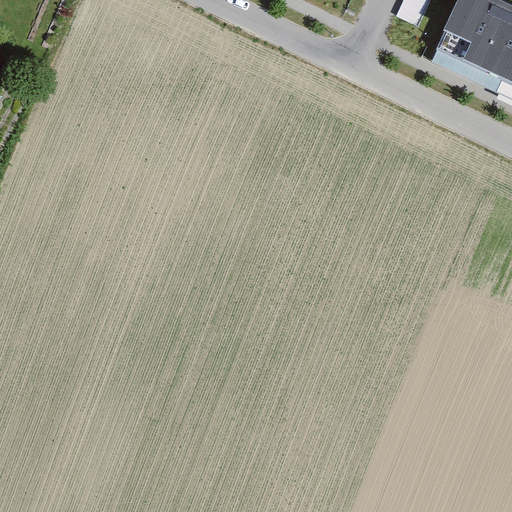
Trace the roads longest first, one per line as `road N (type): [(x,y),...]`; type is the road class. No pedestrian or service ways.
road 1 (residential): [(511,144),(350,66)]
road 2 (residential): [(350,66),(211,0)]
